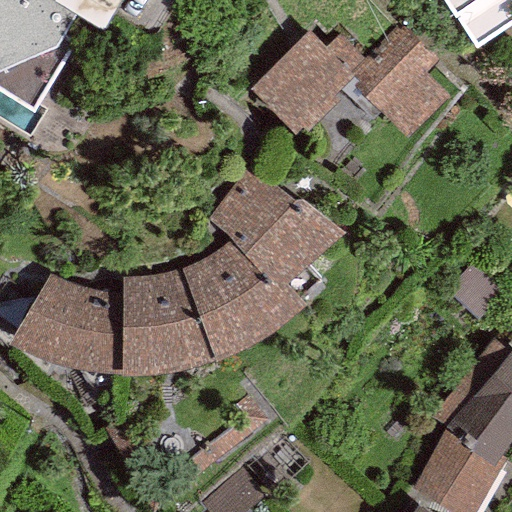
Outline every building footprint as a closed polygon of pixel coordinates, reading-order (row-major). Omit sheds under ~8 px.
[(0,0),(0,120),(33,138),(107,0),(0,0)] [(511,0),(446,0),(476,46),(511,23),(511,0)] [(437,60),(400,22),(350,71),(352,74),(359,80),(354,85),(406,138),(449,95),(426,71),(437,60)] [(350,71),(307,29),(251,89),(293,135),(302,126),(306,130),(339,99),(334,94),(352,74),(350,71)] [(139,275),(121,276),(120,291),(113,290),(102,289),(88,287),(74,284),(61,278),(48,274),(8,341),(12,343),(19,349),(40,358),(58,364),(79,368),(118,374),(138,375),(151,373),(181,369),(201,365),(221,360),(239,351),(258,341),(273,332),(286,322),(305,304),(286,283),(343,230),(301,197),(293,200),(249,163),(208,219),(231,240),(225,244),(215,250),(205,254),(193,261),(182,265),(169,271),(152,274),(139,275)] [(501,454),(510,442),(511,443),(511,349),(507,355),(491,341),(430,415),(444,426),(413,486),(454,511),(475,511),(505,460),(501,454)] [(247,511),(266,496),(241,468),(198,505),(204,511),(247,511)] [(428,511),(415,503),(408,511),(428,511)]
